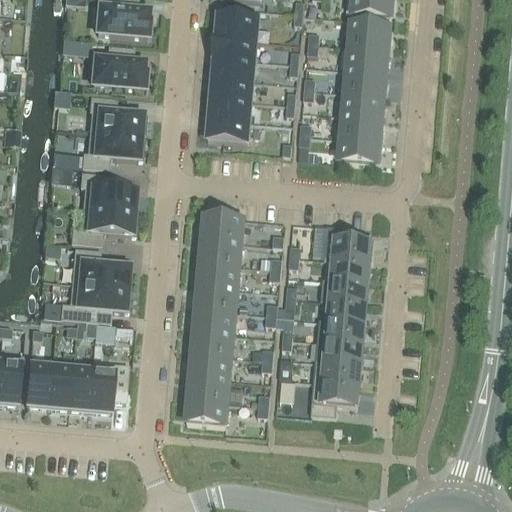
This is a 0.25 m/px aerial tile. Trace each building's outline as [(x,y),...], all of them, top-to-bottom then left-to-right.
[(393,1),(377,0),(354,0),(352,22),(391,25),(393,1)] [(99,13),(97,39),(148,43),(150,27),(147,27),(148,17),(137,16),(138,3),(113,1),(112,14),(99,13)] [(303,20),(304,8),(296,7),(295,19),(303,20)] [(302,32),(303,20),(295,19),(294,31),(302,32)] [(257,46),(259,25),(219,21),(217,43),(257,46)] [(352,30),(350,54),(388,57),(390,34),(352,30)] [(320,40),(309,39),(308,50),(319,51),(320,40)] [(255,67),(257,46),(217,43),(216,43),(215,63),(255,67)] [(92,48),(81,47),(80,61),(91,62),(92,48)] [(319,51),(308,50),(307,61),(318,62),(319,51)] [(95,65),(92,91),(144,95),(145,79),(143,79),(144,69),(132,68),(133,55),(108,53),(107,66),(95,65)] [(350,54),(347,77),(386,80),(388,57),(350,54)] [(299,71),(300,59),(292,58),(291,70),(299,71)] [(253,87),(255,67),(215,63),(214,64),(215,64),(213,84),(253,87)] [(298,82),(299,71),(291,70),(290,82),(298,82)] [(347,77),(345,99),(384,103),(386,80),(347,77)] [(251,107),(253,87),(213,84),(211,104),(251,107)] [(316,86),(305,85),(304,96),(315,97),(316,86)] [(315,97),(304,96),(303,107),(314,108),(315,97)] [(295,111),(296,99),(288,99),(287,110),(295,111)] [(345,99),(343,122),(382,126),(384,103),(345,99)] [(89,118),(91,118),(89,139),(140,144),(140,142),(140,141),(144,141),(146,121),(115,119),(116,106),(91,104),(89,118)] [(249,128),(251,107),(211,104),(210,124),(249,128)] [(294,123),(295,111),(287,110),(286,122),(294,123)] [(382,126),(343,122),(341,145),(380,148),(382,126)] [(248,149),(249,128),(210,124),(208,146),(248,149)] [(311,131),(301,130),(300,141),(310,142),(311,131)] [(143,147),(139,146),(139,145),(140,145),(140,144),(89,139),(88,160),(83,160),(82,174),(107,176),(108,164),(142,166),(143,147)] [(310,142),(300,141),(299,152),(310,153),(310,142)] [(341,145),(339,168),(378,172),(380,148),(341,145)] [(291,162),(292,150),(283,150),(282,162),(291,162)] [(52,174),(77,176),(78,162),(54,160),(52,174)] [(106,182),(81,179),(80,193),(84,194),(83,215),(133,220),(133,218),(135,197),(105,194),(106,182)] [(133,221),(133,220),(83,215),(81,236),(72,236),(71,250),(100,252),(101,239),(135,242),(137,223),(133,222),(133,221)] [(242,250),(244,227),(205,223),(203,247),(242,250)] [(353,235),(328,233),(324,267),(334,268),(334,267),(369,270),(371,249),(352,247),(353,235)] [(284,243),(273,242),(272,253),(283,254),(284,243)] [(242,250),(203,247),(201,269),(240,273),(242,250)] [(300,253),(291,252),(290,263),(299,264),(300,253)] [(100,257),(70,255),(67,290),(127,295),(127,294),(126,294),(128,273),(99,270),(100,257)] [(290,263),(289,274),(298,275),(299,264),(290,263)] [(282,265),(271,265),(270,275),(281,276),(282,265)] [(334,268),(332,288),(368,291),(369,270),(334,267),(334,268)] [(240,273),(201,269),(199,292),(238,295),(240,273)] [(281,276),(270,275),(269,286),(280,287),(281,276)] [(366,311),(368,291),(332,288),(323,287),(322,307),(330,308),(366,311)] [(127,297),(127,295),(67,290),(65,311),(57,310),(56,326),(94,329),(95,315),(128,318),(130,299),(126,298),(126,297),(127,297)] [(238,295),(199,292),(197,315),(235,318),(238,295)] [(286,304),(296,305),(297,294),(287,293),(286,304)] [(285,315),(295,315),(296,305),(286,304),(285,315)] [(330,308),(329,328),(364,331),(366,311),(330,308)] [(278,311),(267,310),(266,321),(277,322),(278,311)] [(235,318),(197,315),(195,338),(233,341),(235,318)] [(277,322),(266,321),(265,332),(276,333),(277,322)] [(329,328),(327,349),(362,352),(364,331),(329,328)] [(95,330),(81,329),(80,339),(94,340),(95,330)] [(95,330),(94,347),(113,349),(114,332),(95,330)] [(76,333),(66,332),(66,342),(75,343),(76,333)] [(12,334),(2,334),(1,343),(11,344),(12,334)] [(293,334),(284,334),(283,345),(292,345),(293,334)] [(42,337),(32,336),(31,346),(41,347),(42,337)] [(233,341),(195,338),(193,361),(231,364),(233,341)] [(283,345),(282,355),(291,356),(292,345),(283,345)] [(360,372),(362,352),(327,349),(317,348),(316,368),(360,372)] [(274,356),(263,355),(262,366),(273,367),(274,356)] [(22,363),(0,360),(0,408),(18,411),(22,363)] [(231,364),(193,361),(191,383),(229,386),(231,364)] [(291,386),(293,366),(281,365),(279,385),(291,386)] [(273,367),(262,366),(261,377),(272,378),(273,367)] [(359,392),(360,372),(316,368),(314,388),(359,392)] [(128,372),(92,369),(91,377),(92,377),(89,417),(111,419),(113,396),(126,397),(128,372)] [(52,373),(29,371),(26,411),(48,413),(52,373)] [(72,375),(52,373),(48,413),(69,415),(72,375)] [(91,377),(72,375),(69,415),(89,417),(92,377),(91,377)] [(229,386),(191,383),(189,406),(227,409),(229,386)] [(336,424),(337,411),(357,413),(359,392),(314,388),(311,422),(336,424)] [(270,401),(260,400),(259,411),(269,411),(270,401)] [(227,409),(189,406),(187,429),(225,433),(227,409)] [(269,411),(259,411),(258,421),(268,422),(269,411)]
